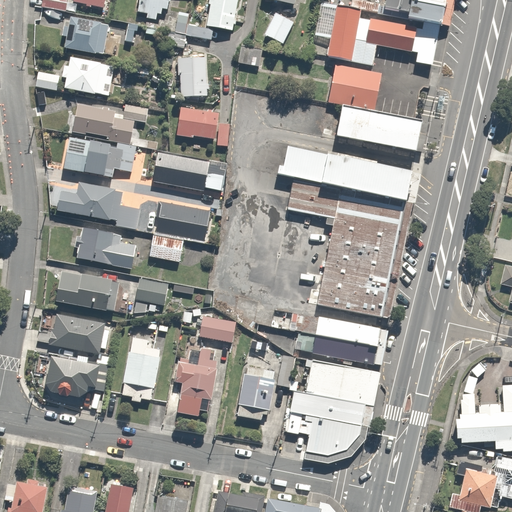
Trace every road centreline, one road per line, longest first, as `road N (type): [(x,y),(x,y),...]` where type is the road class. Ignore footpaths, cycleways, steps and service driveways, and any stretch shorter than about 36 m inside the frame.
road 1 (residential): [(12,0),(11,76),(26,198),(0,403)]
road 2 (residential): [(388,491),(0,418)]
road 3 (secondary): [(428,318),(501,0)]
road 4 (secondary): [(388,491),(428,318)]
